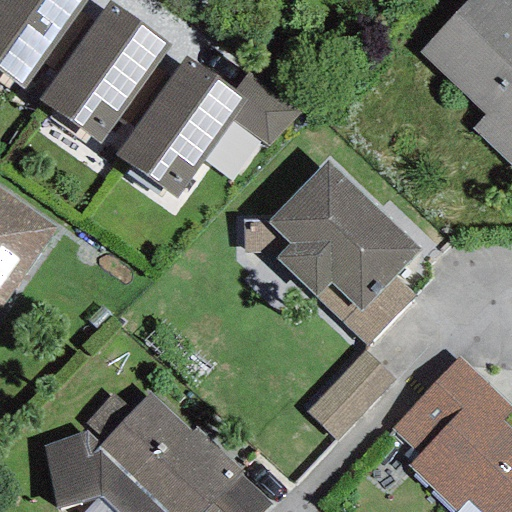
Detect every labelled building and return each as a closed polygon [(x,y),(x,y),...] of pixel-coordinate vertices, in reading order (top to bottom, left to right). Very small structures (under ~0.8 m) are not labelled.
[(0,0),(0,72),(24,90),(87,0),(0,0)] [(108,0),(37,100),(98,143),(169,43),(108,0)] [(501,0),(466,0),(418,52),(483,114),(469,128),(511,168),(511,10),(502,1),(501,0)] [(511,0),(502,0),(502,1),(511,10),(511,0)] [(184,56),(113,155),(175,199),(230,121),(245,100),(233,91),(184,56)] [(253,66),(233,91),(245,100),(230,121),(267,147),(303,101),(253,66)] [(419,250),(327,160),(267,222),(242,221),(243,253),(270,252),(274,257),(315,298),(366,348),(415,298),(393,276),(419,250)] [(0,308),(56,228),(0,189),(0,308)] [(364,351),(305,412),(335,441),(395,380),(364,351)] [(389,428),(417,455),(473,397),(500,422),(511,410),(457,358),(389,428)] [(43,446),(56,510),(99,497),(114,511),(262,511),(270,504),(239,475),(242,472),(193,429),(190,432),(150,394),(131,411),(112,395),(84,425),(90,430),(43,446)] [(417,455),(406,466),(454,511),(455,511),(466,501),(477,511),(511,511),(511,434),(500,422),(473,397),(417,455)] [(477,511),(466,501),(455,511),(477,511)]
